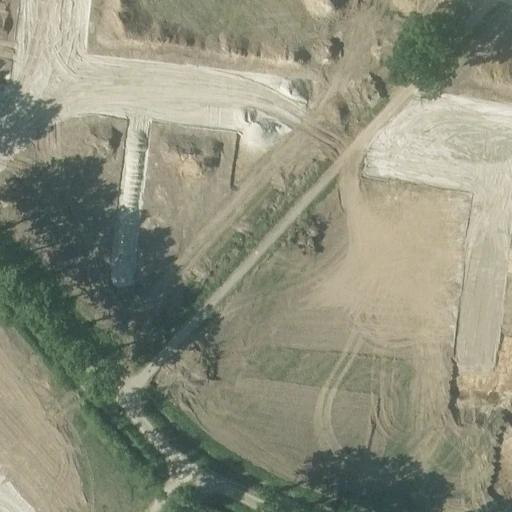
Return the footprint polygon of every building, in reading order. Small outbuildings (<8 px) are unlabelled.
[(92,17),(88,52),(109,55),(111,36),(125,36),(129,0),(115,0),(113,19),(92,17)] [(132,0),(131,0),(128,37),(141,39),(140,58),(159,60),(164,25),(143,22),(146,2),(132,0)] [(319,0),(318,8),(355,13),(356,0),(319,0)] [(468,24),(467,37),(510,42),(511,19),(511,3),(488,1),(486,25),(468,24)] [(166,26),(162,60),(182,63),(185,44),(198,46),(203,8),(189,7),(186,28),(166,26)] [(205,8),(200,46),(215,48),(213,67),(233,69),(237,33),(217,30),(218,10),(205,8)] [(318,10),(316,31),(352,35),(355,14),(318,10)] [(239,34),(235,69),(255,71),(257,52),(272,53),(276,17),(262,15),(259,36),(239,34)] [(459,23),(457,36),(466,37),(467,24),(459,23)] [(0,25),(0,34),(2,34),(0,48),(0,50),(14,52),(17,27),(0,25)] [(316,32),(313,53),(350,57),(352,37),(316,32)] [(457,38),(455,51),(464,52),(465,39),(457,38)] [(467,39),(465,52),(482,54),(480,79),(505,82),(509,44),(467,39)] [(313,55),(310,78),(347,83),(350,60),(313,55)] [(155,130),(154,138),(162,139),(162,131),(155,130)] [(67,133),(65,145),(90,148),(92,135),(67,133)] [(164,136),(162,157),(188,159),(191,139),(164,136)] [(194,140),(192,160),(218,163),(221,143),(194,140)] [(27,161),(10,176),(31,200),(64,171),(46,152),(31,165),(27,161)] [(163,161),(161,178),(185,182),(188,164),(163,161)] [(191,165),(190,182),(214,185),(216,167),(191,165)] [(283,173),(280,206),(299,207),(303,175),(283,173)] [(308,176),(304,209),(321,210),(324,178),(308,176)] [(330,179),(327,212),(344,214),(348,181),(330,179)] [(375,183),(372,215),(391,217),(395,186),(375,183)] [(159,184),(158,201),(183,205),(185,187),(159,184)] [(353,184),(349,213),(367,215),(370,186),(353,184)] [(190,188),(187,205),(212,207),(214,190),(190,188)] [(436,191),(434,208),(468,212),(469,195),(436,191)] [(159,206),(156,224),(180,227),(182,210),(159,206)] [(187,210),(185,227),(209,230),(211,213),(187,210)] [(434,214),(432,229),(465,233),(467,218),(434,214)] [(48,227),(33,240),(58,268),(74,253),(48,227)] [(155,230),(154,246),(176,250),(179,233),(155,230)] [(184,232),(182,250),(207,253),(209,236),(184,232)] [(432,235),(431,249),(463,253),(465,238),(432,235)] [(275,251),(273,268),(305,271),(308,253),(275,251)] [(152,252),(149,271),(174,274),(176,255),(152,252)] [(431,255),(428,268),(461,273),(462,259),(431,255)] [(181,256),(181,274),(203,277),(207,258),(181,256)] [(272,273),(270,290),(304,295),(306,276),(272,273)] [(426,275),(424,290),(458,294),(460,280),(426,275)] [(426,295),(423,309),(455,314),(458,300),(426,295)] [(270,296),(268,312),(301,317),(304,300),(270,296)] [(423,316),(422,330),(454,335),(454,320),(423,316)] [(268,319),(265,337),(298,341),(300,322),(268,319)] [(421,336),(419,354),(450,359),(452,339),(421,336)] [(235,387),(227,404),(240,414),(242,411),(258,419),(256,424),(266,429),(275,409),(264,403),(266,401),(249,392),(235,387)] [(310,435),(299,457),(309,461),(313,456),(334,466),(338,457),(335,456),(344,436),(329,429),(323,441),(310,435)]
